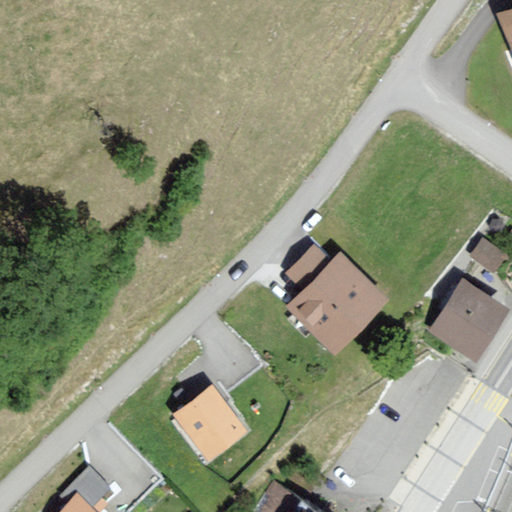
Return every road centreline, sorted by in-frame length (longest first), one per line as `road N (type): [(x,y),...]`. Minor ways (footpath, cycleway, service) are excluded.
road 1 (residential): [(0,499),(231,281),(375,110),(398,97)]
road 2 (secondary): [(414,511),(511,361)]
road 3 (residential): [(398,97),(436,108),(511,157)]
